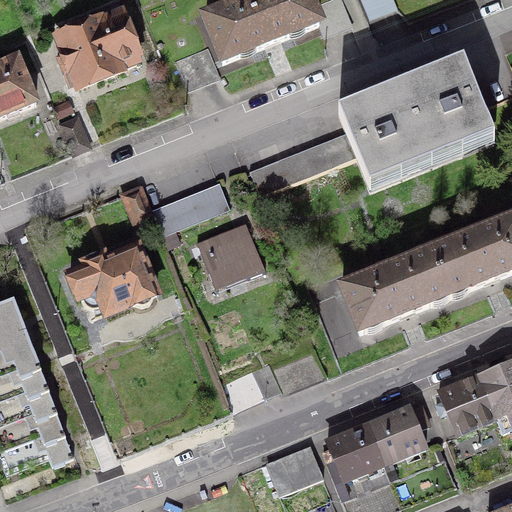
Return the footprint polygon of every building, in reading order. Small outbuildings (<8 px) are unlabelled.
[(205,22),(222,66),(319,28),(319,27),(312,9),(308,0),(257,0),(235,8),(236,10),(205,22)] [(351,28),(340,0),(335,0),(312,9),(319,27),(319,28),(323,39),(351,28)] [(390,0),(357,0),(366,21),(395,10),(390,0)] [(100,24),(58,42),(64,57),(57,60),(63,74),(70,71),(77,91),(136,68),(137,69),(141,67),(121,18),(101,26),(100,24)] [(207,50),(175,62),(187,92),(219,80),(207,50)] [(18,62),(0,69),(0,121),(36,107),(18,62)] [(432,170),(493,145),(463,67),(401,92),(419,137),(432,170)] [(419,137),(401,92),(338,117),(346,136),(356,162),(369,195),(432,170),(419,137)] [(61,127),(73,157),(89,151),(77,120),(61,127)] [(356,162),(346,136),(249,174),(260,200),(356,162)] [(230,211),(220,185),(151,213),(162,239),(230,211)] [(150,214),(140,190),(121,198),(131,221),(150,214)] [(511,222),(431,255),(449,301),(511,275),(511,222)] [(246,283),(265,276),(249,236),(238,240),(234,230),(197,245),(213,287),(244,275),(246,283)] [(137,251),(105,264),(102,258),(84,266),(86,272),(69,279),(78,301),(80,301),(82,306),(86,310),(94,312),(101,309),(105,318),(132,307),(144,308),(156,297),(137,251)] [(359,337),(449,301),(431,255),(340,292),(359,337)] [(0,463),(5,477),(48,461),(52,470),(73,462),(12,304),(0,308),(0,463)] [(279,396),(279,398),(326,380),(313,349),(253,373),(252,371),(221,385),(233,416),(279,396)] [(511,367),(489,376),(487,372),(480,375),(482,379),(480,380),(497,422),(503,437),(511,432),(511,367)] [(497,422),(480,380),(439,397),(442,405),(436,408),(441,418),(446,416),(456,439),(497,422)] [(410,412),(368,429),(384,468),(425,451),(410,412)] [(343,485),(349,501),(390,484),(384,468),(368,429),(327,445),(330,451),(323,454),(327,464),(333,461),(343,485)] [(511,432),(503,437),(511,459),(511,432)] [(311,451),(267,469),(279,499),(323,481),(311,451)] [(432,468),(390,484),(401,511),(403,511),(456,491),(445,462),(432,468)] [(401,511),(390,484),(349,501),(341,504),(344,511),(401,511)] [(335,511),(332,502),(308,511),(335,511)]
